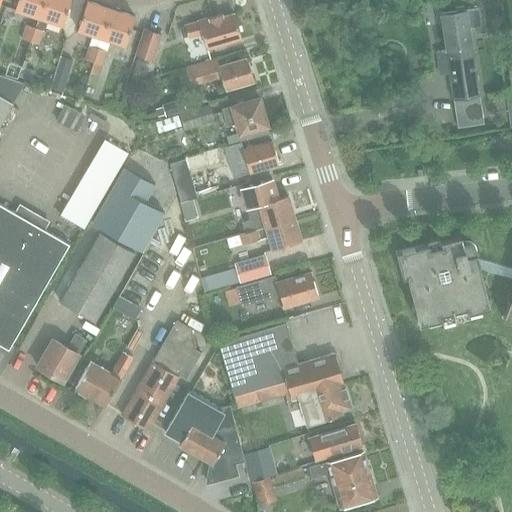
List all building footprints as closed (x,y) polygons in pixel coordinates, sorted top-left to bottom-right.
[(38,16),(43,0),(16,0),(14,9),(38,16)] [(43,0),(38,16),(62,24),(69,0),(43,0)] [(92,61),(110,8),(86,0),(77,29),(91,34),(84,58),(92,61)] [(482,123),(479,106),(467,27),(480,25),(477,7),(439,13),(445,49),(436,51),(439,69),(448,67),(457,127),(482,123)] [(99,75),(110,40),(124,45),(134,16),(110,8),(92,61),(93,62),(89,72),(99,75)] [(206,49),(241,38),(234,14),(223,18),(221,14),(198,21),(198,22),(185,26),(178,28),(181,38),(188,36),(188,38),(202,34),(206,49)] [(29,41),(34,27),(25,24),(20,38),(29,41)] [(29,41),(39,44),(44,30),(34,27),(29,41)] [(143,28),(135,54),(152,60),(160,33),(143,28)] [(63,92),(73,60),(59,55),(49,88),(63,92)] [(247,58),(219,67),(216,57),(184,67),(190,87),(220,78),(224,91),(254,81),(247,58)] [(25,67),(22,77),(32,81),(35,70),(25,67)] [(0,123),(5,115),(10,105),(23,83),(0,75),(0,123)] [(484,123),(511,118),(511,98),(511,96),(505,97),(507,113),(483,116),(484,123)] [(185,110),(182,98),(161,104),(165,116),(185,110)] [(245,139),(269,132),(259,98),(222,109),(227,126),(236,123),(239,133),(243,132),(245,139)] [(65,104),(57,120),(77,130),(85,114),(65,104)] [(193,109),(178,113),(183,130),(214,120),(209,104),(193,109)] [(10,105),(5,115),(12,119),(18,109),(10,105)] [(91,112),(79,132),(98,144),(110,123),(91,112)] [(177,114),(155,121),(158,132),(181,125),(177,114)] [(104,138),(60,213),(83,226),(108,184),(127,151),(104,138)] [(239,141),(223,146),(232,177),(249,172),(249,173),(278,165),(271,141),(242,149),(239,141)] [(183,158),(168,162),(180,201),(195,196),(183,158)] [(125,166),(93,221),(142,249),(164,211),(146,201),(156,184),(125,166)] [(288,195),(277,199),(271,179),(241,188),(251,221),(243,223),(246,232),(238,234),(239,235),(294,218),(288,195)] [(0,344),(8,349),(69,243),(0,203),(0,344)] [(242,244),(249,242),(268,236),(272,250),(301,241),(294,218),(239,235),(242,244)] [(99,233),(59,301),(93,321),(133,253),(99,233)] [(498,273),(497,263),(477,258),(476,253),(475,249),(475,247),(473,244),(471,243),(468,242),(465,241),(462,242),(460,235),(439,241),(440,241),(396,252),(402,277),(406,276),(417,322),(418,322),(418,325),(440,319),(439,314),(465,308),(467,313),(489,307),(488,304),(480,268),(498,273)] [(263,257),(234,266),(235,268),(239,283),(268,274),(263,257)] [(511,267),(497,263),(498,273),(511,277),(511,290),(503,314),(503,315),(502,318),(511,321),(511,267)] [(235,268),(211,274),(216,290),(239,283),(235,268)] [(281,307),(316,297),(309,272),(275,283),(273,277),(224,291),(228,306),(239,303),(240,308),(278,296),(281,307)] [(118,295),(112,306),(134,319),(141,308),(118,295)] [(121,414),(147,429),(178,375),(185,379),(201,352),(194,348),(195,346),(191,327),(177,319),(121,414)] [(286,400),(343,383),(334,353),(298,364),(286,323),(245,336),(218,343),(233,395),(253,389),(257,402),(285,395),(286,400)] [(60,324),(36,365),(62,380),(86,339),(60,324)] [(104,405),(126,368),(132,357),(122,351),(109,372),(90,361),(74,387),(104,405)] [(287,400),(286,400),(290,411),(301,408),(306,425),(342,414),(340,410),(350,407),(343,383),(287,400)] [(208,472),(207,482),(236,475),(234,464),(244,462),(230,405),(220,407),(189,390),(165,431),(180,440),(178,443),(211,462),(208,472)] [(355,423),(305,438),(311,460),(361,444),(355,423)] [(361,451),(327,462),(309,468),(312,477),(330,472),(341,507),(375,497),(361,451)] [(251,481),(258,505),(276,499),(271,483),(302,474),(300,467),(270,476),(262,478),(251,481)]
